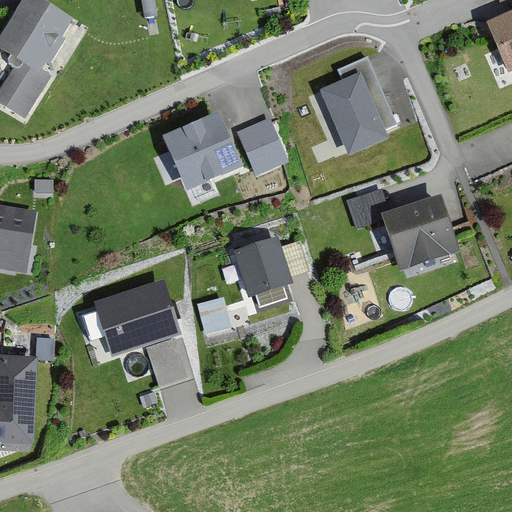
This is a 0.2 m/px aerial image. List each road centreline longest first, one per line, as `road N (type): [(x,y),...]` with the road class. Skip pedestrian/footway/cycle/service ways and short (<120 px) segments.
road 1 (unclassified): [(511,298),(347,369),(0,492)]
road 2 (residential): [(382,10),(44,150),(0,154)]
road 3 (residential): [(382,10),(463,193)]
